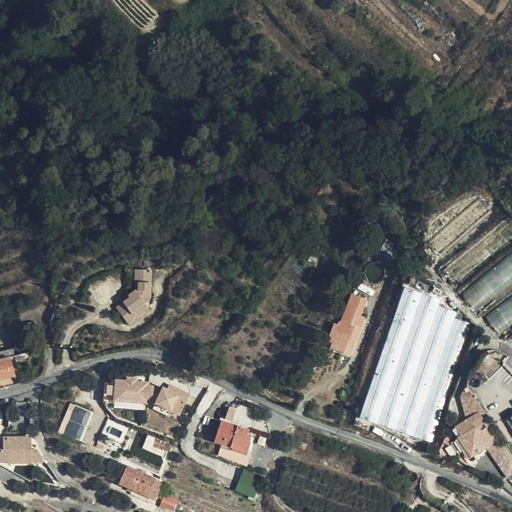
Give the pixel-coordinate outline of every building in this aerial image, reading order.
[(41,134),(34,120),(17,127),(24,141),(41,134)] [(482,197),(430,242),(441,254),(493,209),(482,197)] [(511,220),(510,218),(445,269),(457,284),(511,240),(511,220)] [(511,254),(465,292),(479,308),(511,281),(511,254)] [(145,306),(148,303),(147,272),(133,273),(134,292),(126,299),(128,301),(114,311),(123,322),(145,306)] [(134,292),(133,273),(125,273),(126,293),(134,292)] [(396,431),(439,307),(441,301),(405,289),(359,420),(396,431)] [(366,298),(351,293),(341,321),(339,320),(337,324),(334,332),(336,333),(333,342),(343,346),(341,351),(351,355),(365,317),(360,315),(366,298)] [(511,298),(489,316),(501,331),(511,322),(511,298)] [(145,306),(123,322),(127,328),(149,311),(145,306)] [(396,431),(414,438),(455,318),(457,313),(439,307),(396,431)] [(414,438),(425,441),(431,444),(454,380),(473,326),(455,318),(414,438)] [(48,332),(47,329),(35,321),(20,324),(23,336),(37,334),(39,343),(48,332)] [(334,332),(337,324),(334,322),(328,340),(333,342),(336,333),(334,332)] [(343,346),(333,342),(331,348),(341,351),(343,346)] [(0,388),(17,384),(10,357),(0,359),(0,388)] [(150,380),(139,380),(139,376),(127,375),(127,379),(116,378),(114,401),(148,403),(148,400),(181,416),(192,393),(171,383),(169,387),(164,385),(162,388),(153,384),(149,384),(150,380)] [(474,392),(461,397),(468,416),(481,411),(474,392)] [(72,403),(60,430),(82,440),(94,412),(72,403)] [(497,442),(480,414),(455,430),(472,458),(488,448),(497,442)] [(247,437),(249,431),(221,422),(215,442),(224,445),(246,453),(251,438),(247,437)] [(33,462),(33,436),(3,437),(4,449),(1,449),(1,460),(8,460),(8,463),(33,462)] [(510,460),(497,442),(488,448),(500,467),(510,460)] [(246,453),(224,445),(219,459),(247,467),(252,455),(246,453)] [(500,467),(508,478),(511,475),(511,463),(510,460),(500,467)] [(139,483),(144,473),(129,466),(124,476),(139,483)] [(158,480),(144,473),(139,483),(154,490),(158,480)] [(154,490),(139,483),(124,476),(121,482),(158,499),(159,496),(162,489),(165,483),(158,480),(154,490)] [(169,493),(162,489),(159,496),(166,499),(169,493)] [(177,496),(169,493),(166,499),(174,502),(177,496)] [(174,502),(166,499),(162,506),(170,510),(174,502)]
